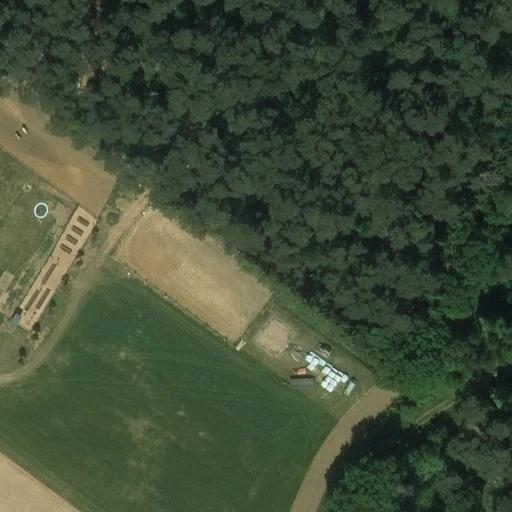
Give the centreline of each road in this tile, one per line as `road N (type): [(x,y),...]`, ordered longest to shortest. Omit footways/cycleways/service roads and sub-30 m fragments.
road 1 (track): [(511,142),(386,443)]
road 2 (track): [(357,511),(386,443),(511,359)]
